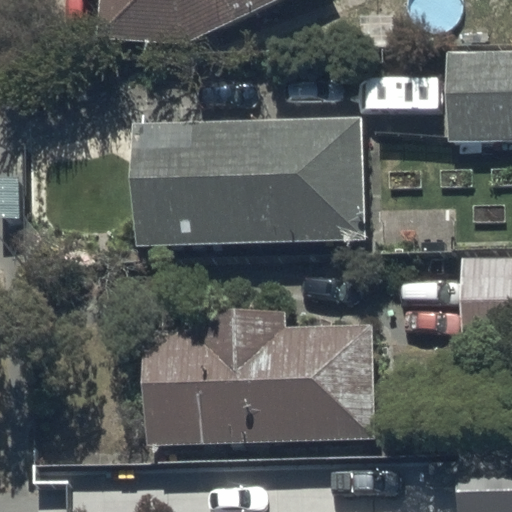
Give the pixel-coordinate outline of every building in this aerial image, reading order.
[(105,0),(101,52),(191,60),(325,0),(105,0)] [(511,60),(453,62),(454,154),(511,153),(511,60)] [(366,128),(138,131),(140,258),(367,255),(366,128)] [(511,268),(467,269),(466,366),(511,366),(511,268)] [(152,342),(156,460),(385,453),(381,342),(297,345),(296,323),(221,326),(222,340),(152,342)] [(511,511),(511,462),(462,463),(462,511),(511,511)]
